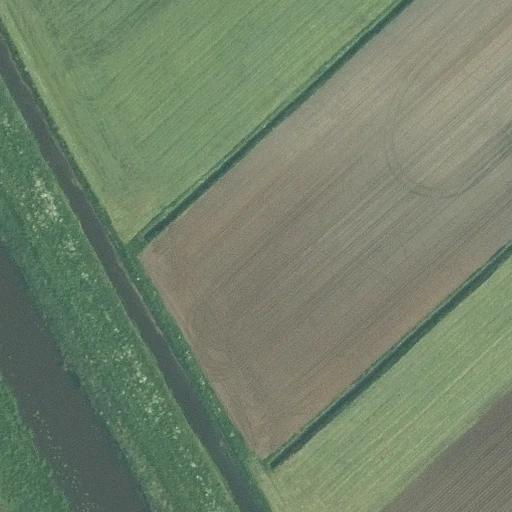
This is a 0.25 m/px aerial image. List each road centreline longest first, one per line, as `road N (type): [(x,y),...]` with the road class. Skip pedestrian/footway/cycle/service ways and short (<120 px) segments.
road 1 (track): [(0,24),(272,511)]
road 2 (track): [(183,511),(0,167)]
